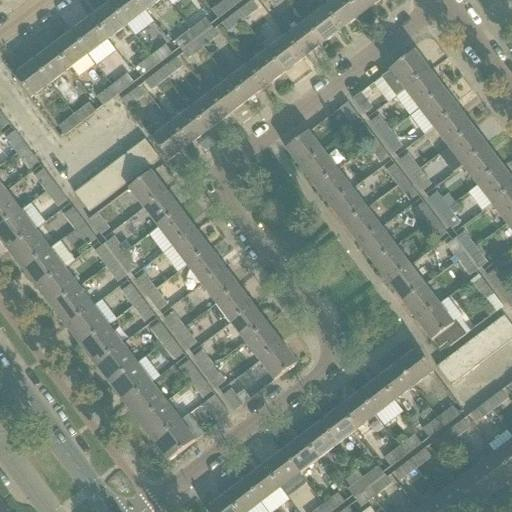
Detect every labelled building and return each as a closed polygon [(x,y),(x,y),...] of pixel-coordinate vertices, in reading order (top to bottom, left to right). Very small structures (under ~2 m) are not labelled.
[(135,0),(116,0),(110,5),(126,26),(145,12),(135,0)] [(135,0),(145,12),(160,0),(135,0)] [(226,0),(211,12),(211,13),(217,21),(233,9),(227,1),(226,0)] [(226,0),(227,1),(233,9),(244,0),(226,0)] [(317,0),(317,1),(324,11),(341,32),(360,18),(346,0),(317,0)] [(376,0),(346,0),(360,18),(379,3),(376,0)] [(252,2),(236,14),(242,21),(258,9),(252,2)] [(110,5),(90,20),(106,41),(126,26),(110,5)] [(324,11),(305,25),(321,47),(341,32),(324,11)] [(236,14),(221,25),(227,33),(242,21),(236,14)] [(90,20),(71,34),(87,55),(96,67),(115,53),(106,41),(90,20)] [(206,21),(190,32),(197,41),(212,29),(210,26),(206,21)] [(305,25),(286,40),(302,61),(321,47),(305,25)] [(212,29),(197,41),(203,49),(218,38),(213,31),(212,29)] [(185,36),(174,44),(181,52),(197,41),(190,32),(188,33),(185,36)] [(71,34),(52,49),(68,70),(87,55),(71,34)] [(286,40),(267,54),(283,76),(302,61),(286,40)] [(197,41),(181,52),(182,54),(183,54),(188,61),(203,49),(197,41)] [(165,47),(150,58),(150,59),(157,67),(172,56),(166,48),(165,48),(165,47)] [(52,49),(33,63),(49,84),(68,70),(52,49)] [(267,54),(248,69),(264,90),(283,76),(267,54)] [(393,70),(390,72),(381,79),(396,99),(405,91),(429,73),(414,54),(393,70)] [(150,58),(134,70),(135,71),(141,79),(156,68),(157,67),(150,59),(150,58)] [(176,60),(160,72),(165,79),(182,67),(176,60)] [(49,84),(33,63),(13,78),(29,99),(49,84)] [(248,69),(229,83),(245,105),(264,90),(248,69)] [(160,72),(145,84),(150,91),(165,79),(160,72)] [(405,91),(420,111),(443,93),(429,73),(405,91)] [(126,76),(111,87),(112,88),(118,96),(133,85),(127,77),(126,76)] [(229,83),(209,98),(226,119),(245,105),(229,83)] [(111,87),(96,99),(97,100),(103,108),(117,97),(118,96),(112,88),(111,87)] [(121,102),(127,110),(143,98),(136,90),(121,102)] [(420,111),(434,130),(458,112),(443,93),(420,111)] [(360,95),(352,101),(364,116),(372,110),(360,95)] [(209,98),(190,112),(207,134),(226,119),(209,98)] [(88,105),(73,116),(74,117),(80,125),(95,114),(89,106),(88,105)] [(347,105),(339,111),(351,126),(359,120),(347,105)] [(190,112),(171,127),(187,148),(207,134),(190,112)] [(434,130),(448,149),(472,131),(458,112),(434,130)] [(0,132),(9,126),(0,114),(0,132)] [(73,116),(58,128),(58,129),(64,137),(80,125),(74,117),(73,116)] [(378,118),(369,124),(381,140),(390,133),(378,118)] [(187,148),(171,127),(151,142),(168,163),(187,148)] [(356,133),(369,149),(377,143),(365,127),(356,133)] [(448,149),(463,168),(487,150),(472,131),(448,149)] [(390,133),(381,140),(392,155),(401,148),(390,133)] [(7,140),(6,141),(17,156),(18,155),(26,149),(15,134),(7,140)] [(286,151),(300,171),(322,155),(307,135),(286,151)] [(145,142),(136,149),(150,168),(159,161),(145,142)] [(377,143),(369,149),(380,164),(389,158),(377,143)] [(18,155),(17,156),(29,171),(30,170),(38,164),(26,149),(18,155)] [(136,149),(127,155),(141,174),(150,168),(136,149)] [(463,168),(477,187),(501,169),(487,150),(463,168)] [(127,155),(118,162),(133,181),(141,174),(127,155)] [(300,171),(315,190),(336,174),(322,155),(300,171)] [(407,156),(398,163),(410,178),(419,172),(407,156)] [(118,162),(109,169),(124,188),(133,181),(118,162)] [(385,172),(398,188),(406,181),(394,165),(385,172)] [(109,169),(100,175),(115,194),(124,188),(109,169)] [(477,187),(492,206),(511,191),(511,182),(501,169),(477,187)] [(35,178),(34,179),(46,194),(47,193),(55,187),(44,172),(35,178)] [(425,180),(419,172),(410,178),(421,193),(430,186),(425,180)] [(129,191),(144,210),(165,194),(151,174),(129,191)] [(315,190),(329,209),(351,193),(336,174),(315,190)] [(100,175),(92,182),(106,201),(115,194),(100,175)] [(406,181),(398,188),(409,203),(418,196),(406,181)] [(92,182),(83,189),(97,208),(106,201),(92,182)] [(47,193),(46,194),(58,209),(59,209),(67,202),(55,187),(47,193)] [(97,208),(83,189),(74,195),(88,215),(97,208)] [(511,191),(492,206),(506,226),(511,221),(511,191)] [(329,209),(344,228),(365,212),(351,193),(329,209)] [(144,210),(158,229),(180,213),(165,194),(144,210)] [(436,194),(427,201),(439,216),(448,210),(448,209),(454,204),(447,196),(441,200),(436,194)] [(0,198),(0,228),(20,214),(5,195),(0,198)] [(414,210),(427,226),(435,219),(423,203),(414,210)] [(20,214),(0,228),(0,241),(8,252),(34,233),(33,232),(45,224),(31,205),(19,213),(20,214)] [(64,216),(63,217),(75,232),(76,231),(84,225),(72,210),(64,216)] [(448,210),(439,216),(450,231),(459,225),(448,210)] [(344,228),(358,248),(380,231),(365,212),(344,228)] [(158,229),(173,248),(194,232),(180,213),(158,229)] [(110,231),(97,215),(89,221),(101,237),(110,231)] [(435,219),(427,226),(438,241),(447,234),(435,219)] [(76,231),(75,232),(86,247),(87,248),(88,247),(96,241),(84,225),(76,231)] [(358,248),(373,267),(394,250),(380,231),(358,248)] [(173,248),(187,267),(209,251),(194,232),(173,248)] [(8,252),(23,272),(48,252),(34,233),(8,252)] [(455,240),(467,256),(475,250),(463,234),(455,240)] [(107,244),(104,246),(116,261),(125,254),(113,239),(107,244)] [(455,240),(446,247),(458,262),(467,256),(455,240)] [(48,252),(23,272),(37,291),(63,271),(74,262),(60,243),(48,252)] [(103,247),(95,253),(106,268),(114,262),(116,261),(104,246),(103,247)] [(373,267),(387,286),(409,270),(394,250),(373,267)] [(475,250),(467,256),(478,270),(486,265),(475,250)] [(187,267),(201,286),(223,270),(209,251),(187,267)] [(125,254),(116,261),(127,277),(129,275),(137,269),(125,254)] [(467,256),(458,262),(470,277),(478,270),(467,256)] [(114,262),(106,268),(118,284),(126,277),(127,277),(116,261),(114,262)] [(201,286),(216,305),(238,289),(223,270),(201,286)] [(387,286),(402,305),(423,289),(409,270),(387,286)] [(37,291),(52,310),(77,290),(63,271),(37,291)] [(486,278),(498,293),(506,286),(494,272),(486,278)] [(135,282),(147,298),(156,291),(144,275),(135,282)] [(481,281),(474,287),(485,302),(494,314),(502,308),(493,297),(481,281)] [(122,292),(122,293),(133,308),(134,307),(142,301),(130,286),(122,292)] [(511,294),(506,286),(498,293),(510,308),(511,306),(511,294)] [(216,305),(230,324),(252,308),(238,289),(216,305)] [(402,305),(416,324),(438,308),(423,289),(402,305)] [(52,310),(66,329),(92,309),(77,290),(52,310)] [(156,291),(147,298),(158,313),(168,306),(156,291)] [(134,307),(133,308),(145,323),(153,317),(142,301),(134,307)] [(230,324),(245,343),(266,327),(252,308),(230,324)] [(438,308),(416,324),(431,344),(432,343),(439,351),(446,345),(450,349),(466,337),(456,324),(452,327),(438,308)] [(66,329),(81,348),(106,328),(92,309),(66,329)] [(163,320),(176,336),(185,329),(173,313),(163,320)] [(511,328),(504,317),(494,324),(509,344),(511,341),(511,328)] [(151,330),(150,331),(162,346),(163,345),(171,339),(159,324),(151,330)] [(494,324),(484,332),(499,351),(509,344),(494,324)] [(245,343),(259,362),(281,346),(266,327),(245,343)] [(81,348),(95,367),(121,347),(106,328),(81,348)] [(185,329),(176,336),(187,351),(196,344),(185,329)] [(484,332),(475,339),(490,358),(499,351),(484,332)] [(163,345),(162,346),(174,361),(182,355),(171,339),(163,345)] [(475,339),(465,346),(480,366),(490,358),(475,339)] [(281,346),(259,362),(274,382),(296,365),(281,346)] [(465,346),(456,354),(470,373),(480,366),(465,346)] [(95,367),(109,386),(135,366),(121,347),(95,367)] [(192,358),(204,374),(214,367),(202,351),(192,358)] [(416,352),(397,367),(413,388),(433,374),(416,352)] [(456,354),(446,361),(461,380),(470,373),(456,354)] [(135,366),(109,386),(124,405),(150,385),(159,378),(145,359),(135,366)] [(461,380),(446,361),(436,368),(451,388),(461,380)] [(180,368),(179,369),(191,384),(192,384),(200,378),(188,362),(180,368)] [(214,367),(204,374),(216,389),(225,382),(214,367)] [(397,367),(378,381),(394,403),(413,388),(397,367)] [(192,384),(191,384),(203,400),(203,399),(211,393),(200,378),(192,384)] [(378,381),(359,396),(375,418),(394,403),(378,381)] [(124,405),(138,424),(164,404),(150,385),(124,405)] [(222,396),(234,412),(242,406),(230,390),(222,396)] [(501,392),(485,403),(492,411),(507,400),(501,392)] [(201,406),(216,425),(229,416),(214,396),(201,406)] [(359,396),(339,410),(356,432),(375,418),(359,396)] [(492,411),(485,403),(470,415),(476,423),(492,411)] [(138,424),(153,443),(179,423),(164,404),(138,424)] [(454,409),(438,421),(444,429),(460,417),(454,409)] [(339,410),(320,425),(337,447),(356,432),(339,410)] [(179,423),(153,443),(168,463),(203,436),(188,416),(179,423)] [(444,429),(438,421),(423,432),(429,440),(444,429)] [(462,421),(447,433),(453,440),(468,429),(462,421)] [(320,425),(301,439),(318,461),(337,447),(320,425)] [(453,440),(447,433),(432,444),(438,452),(453,440)] [(414,437),(399,449),(400,450),(405,457),(421,445),(415,438),(414,437)] [(301,439),(282,454),(299,476),(318,461),(301,439)] [(511,442),(495,455),(511,478),(511,442)] [(399,449),(384,460),(385,461),(390,468),(405,457),(400,450),(399,449)] [(424,450),(409,462),(415,470),(430,458),(424,450)] [(282,454),(263,468),(280,490),(299,476),(282,454)] [(511,478),(495,455),(476,470),(494,494),(511,480),(511,478)] [(415,470),(409,462),(393,473),(399,481),(415,470)] [(263,468),(244,483),(260,505),(280,490),(263,468)] [(378,468),(362,480),(368,487),(369,489),(384,477),(378,468)] [(476,470),(456,484),(475,509),(494,494),(476,470)] [(384,477),(369,489),(376,497),(391,485),(386,479),(384,477)] [(362,480),(347,491),(351,496),(353,498),(354,500),(369,489),(368,487),(362,480)] [(244,483),(225,497),(235,511),(265,511),(260,505),(244,483)] [(456,484),(437,499),(447,511),(471,511),(475,509),(456,484)] [(369,489),(354,500),(356,502),(360,508),(376,497),(369,489)] [(338,495),(322,507),(323,508),(326,511),(334,511),(345,504),(339,496),(338,495)] [(235,511),(225,497),(205,511),(235,511)] [(447,511),(437,499),(420,511),(447,511)]
